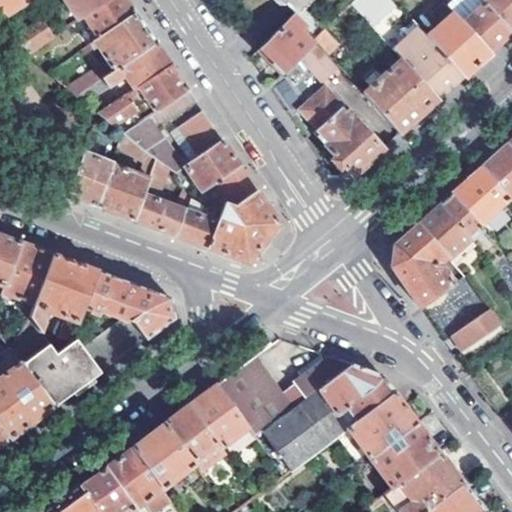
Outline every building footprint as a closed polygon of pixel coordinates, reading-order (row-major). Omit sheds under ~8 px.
[(0,0),(0,14),(3,20),(34,0),(0,0)] [(62,0),(78,21),(83,17),(109,0),(62,0)] [(89,27),(98,41),(136,15),(126,0),(109,0),(83,17),(84,20),(82,22),(86,29),(89,27)] [(305,0),(281,0),(296,15),(300,10),(307,1),(305,0)] [(356,0),(351,5),(364,20),(385,0),(356,0)] [(511,0),(480,0),(484,4),(511,35),(511,34),(511,0)] [(432,12),(441,24),(428,36),(464,77),(472,70),(489,54),(458,19),(443,2),(432,12)] [(496,48),(511,35),(484,4),(467,18),(464,15),(458,19),(489,54),(496,48)] [(296,15),(259,52),(283,76),(301,58),(313,45),(302,34),(305,28),(301,23),(307,17),(300,10),(296,15)] [(89,47),(92,51),(97,48),(113,72),(156,43),(141,21),(136,15),(98,41),(89,47)] [(14,38),(25,57),(52,38),(40,21),(14,38)] [(396,25),(381,38),(401,62),(416,47),(396,25)] [(338,44),(327,31),(313,45),(326,58),(338,44)] [(464,77),(428,36),(416,47),(401,62),(437,102),(449,91),(464,77)] [(123,77),(133,92),(172,66),(168,61),(156,43),(113,72),(105,77),(110,85),(123,77)] [(323,84),(339,70),(326,58),(313,45),(301,58),(323,84)] [(364,95),(400,135),(407,128),(437,102),(401,62),(364,95)] [(142,94),(155,114),(189,92),(175,71),(172,66),(133,92),(137,96),(142,94)] [(95,69),(66,89),(76,97),(102,79),(95,69)] [(76,97),(84,103),(110,85),(105,77),(102,79),(76,97)] [(342,176),(354,176),(384,149),(327,88),(301,113),(316,129),(313,131),(338,160),(337,170),(342,176)] [(175,174),(185,168),(188,165),(184,159),(179,160),(157,129),(196,102),(189,92),(155,114),(121,137),(116,150),(152,170),(155,160),(169,169),(175,174)] [(126,96),(98,115),(113,128),(136,111),(126,96)] [(204,113),(179,128),(199,158),(223,142),(204,113)] [(185,168),(202,193),(241,167),(236,160),(223,142),(188,165),(185,168)] [(491,160),(483,168),(509,198),(511,200),(511,144),(510,142),(491,160)] [(69,190),(67,196),(75,198),(96,206),(111,165),(84,154),(78,169),(69,190)] [(149,179),(135,221),(155,228),(176,236),(185,211),(189,200),(183,193),(176,208),(158,201),(169,169),(155,160),(152,170),(149,179)] [(61,163),(53,184),(69,190),(78,169),(61,163)] [(111,165),(96,206),(125,218),(135,221),(149,179),(111,165)] [(202,193),(214,211),(220,212),(222,205),(234,208),(258,193),(252,184),(241,167),(202,193)] [(470,180),(454,194),(479,224),(509,198),(483,168),(470,180)] [(264,242),(278,223),(262,199),(258,193),(234,208),(222,205),(220,212),(216,223),(207,248),(248,262),(264,242)] [(420,225),(449,258),(482,228),(479,224),(454,194),(440,206),(420,225)] [(216,223),(210,221),(185,211),(176,236),(186,240),(207,248),(216,223)] [(210,221),(216,223),(220,212),(214,211),(210,221)] [(423,307),(465,278),(449,258),(420,225),(415,229),(395,246),(394,255),(392,264),(423,307)] [(0,287),(2,288),(19,243),(0,235),(0,287)] [(0,294),(0,295),(33,307),(52,255),(26,245),(19,243),(2,288),(0,294)] [(29,319),(38,332),(41,325),(39,321),(42,314),(65,320),(64,325),(62,326),(57,340),(69,345),(72,338),(82,310),(95,271),(74,263),(52,255),(33,307),(29,319)] [(82,352),(97,372),(150,334),(171,318),(170,299),(95,271),(82,310),(97,315),(99,311),(123,320),(82,352)] [(487,312),(453,335),(464,350),(498,327),(487,312)] [(54,356),(29,319),(8,350),(51,408),(85,382),(97,372),(82,352),(72,338),(69,345),(54,356)] [(7,348),(0,352),(0,362),(7,373),(0,377),(0,428),(8,439),(29,423),(51,408),(8,350),(7,348)] [(317,389),(349,365),(331,358),(326,356),(319,361),(316,357),(293,373),(297,378),(292,382),(304,399),(317,389)] [(261,432),(288,411),(252,359),(216,386),(248,428),(255,437),(261,432)] [(348,429),(395,394),(381,377),(358,368),(349,365),(317,389),(348,429)] [(248,428),(216,386),(210,390),(189,406),(217,443),(221,448),(248,428)] [(317,389),(304,399),(288,411),(261,432),(291,472),(346,430),(348,429),(317,389)] [(370,459),(417,423),(395,394),(348,429),(346,430),(370,459)] [(217,443),(189,406),(183,410),(163,425),(190,462),(217,443)] [(394,488),(441,453),(417,423),(370,459),(394,488)] [(190,462),(163,425),(137,444),(131,449),(161,489),(193,465),(190,462)] [(161,489),(131,449),(126,452),(104,469),(133,509),(135,511),(173,511),(176,510),(161,489)] [(397,511),(422,511),(464,482),(441,453),(394,488),(384,495),(397,511)] [(129,511),(133,509),(104,469),(86,481),(79,487),(97,511),(129,511)] [(487,511),(464,482),(422,511),(487,511)] [(97,511),(79,487),(70,494),(44,511),(97,511)]
